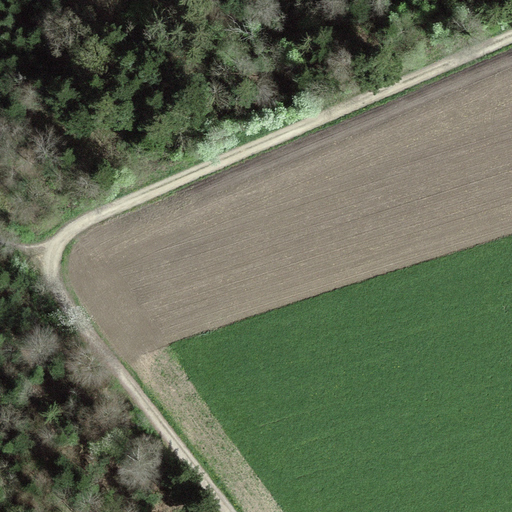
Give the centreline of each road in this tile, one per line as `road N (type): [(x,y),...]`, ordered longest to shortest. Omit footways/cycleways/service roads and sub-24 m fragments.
road 1 (track): [(511,33),(95,212),(50,251)]
road 2 (track): [(50,251),(53,287),(66,308),(227,511)]
